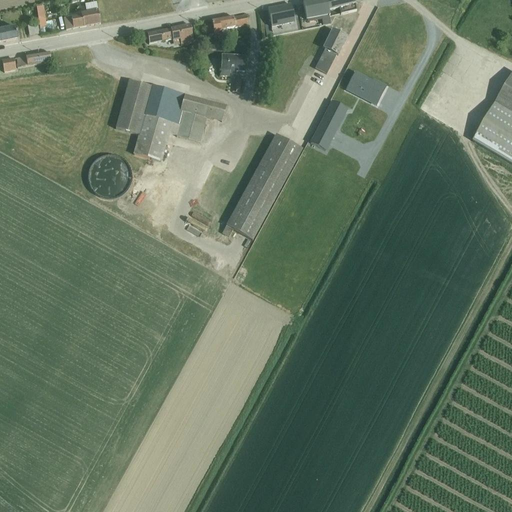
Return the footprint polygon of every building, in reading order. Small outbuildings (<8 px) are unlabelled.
[(328,12),(325,0),(320,0),(303,4),(306,22),(329,17),(328,12)] [(325,0),(328,12),(340,9),(341,15),(357,12),(354,0),(325,0)] [(67,19),(64,20),(66,32),(101,25),(97,4),(85,6),(87,13),(81,14),(81,16),(72,18),(72,14),(67,15),(67,19)] [(291,6),(268,11),(271,29),(294,24),(291,6)] [(233,18),(211,22),(215,40),(228,37),(227,29),(248,26),(246,16),(233,19),(233,18)] [(38,25),(27,27),(29,37),(40,35),(38,25)] [(190,26),(147,35),(149,45),(173,40),(174,47),(181,45),(182,46),(194,44),(190,26)] [(1,31),(0,31),(0,44),(18,41),(15,28),(1,31)] [(325,50),(315,69),(327,75),(337,56),(338,56),(347,38),(332,31),(323,49),(325,50)] [(49,54),(15,60),(17,69),(51,64),(49,54)] [(222,56),(221,77),(230,78),(230,74),(236,75),(236,72),(245,73),(246,57),(222,56)] [(13,60),(2,63),(5,74),(15,72),(13,60)] [(355,73),(346,91),(377,107),(387,87),(378,83),(377,84),(355,73)] [(511,76),(473,142),(511,164),(511,76)] [(235,78),(233,92),(240,94),(242,79),(235,78)] [(129,81),(116,129),(139,136),(133,155),(162,163),(170,134),(178,136),(177,137),(201,144),(207,119),(222,123),(227,107),(153,86),(153,88),(129,81)] [(363,115),(350,139),(369,149),(382,125),(363,115)] [(221,150),(232,155),(242,135),(232,130),(221,150)] [(276,135),(222,234),(229,238),(233,231),(253,241),(302,150),(276,135)] [(232,172),(238,160),(221,151),(215,163),(232,172)]
